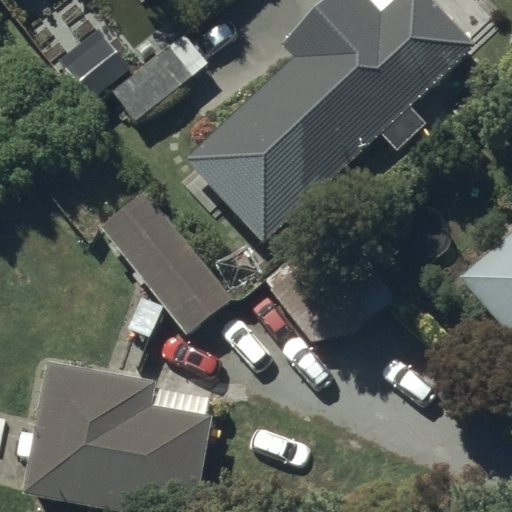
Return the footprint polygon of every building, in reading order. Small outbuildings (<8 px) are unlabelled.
[(474,57),(419,0),(417,0),(384,33),(353,1),(295,56),(306,67),(195,174),(270,252),(474,57)] [(62,57),(91,94),(125,67),(96,30),(62,57)] [(234,313),(151,204),(110,235),(168,312),(193,344),(234,313)] [(309,343),(344,338),(392,299),(335,229),(263,287),(309,343)] [(511,265),(480,292),(511,330),(511,265)] [(133,398),(60,384),(38,501),(75,508),(94,511),(195,511),(211,435),(150,423),(154,402),(133,398)]
